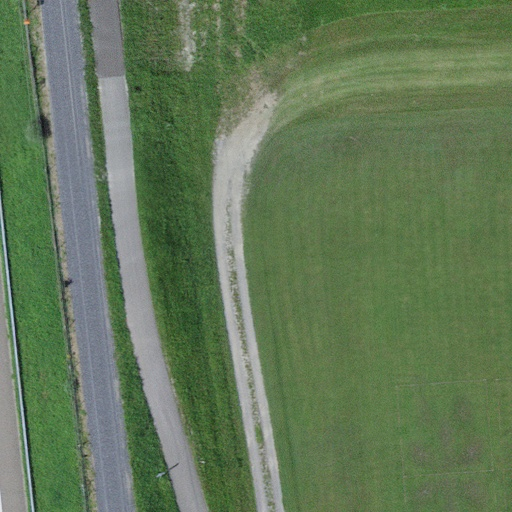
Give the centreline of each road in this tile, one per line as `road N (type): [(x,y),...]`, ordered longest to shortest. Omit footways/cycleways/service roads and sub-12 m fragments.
road 1 (track): [(110,0),(137,243),(202,511)]
road 2 (track): [(271,511),(227,223),(231,140),(269,0)]
road 3 (track): [(57,0),(114,511)]
